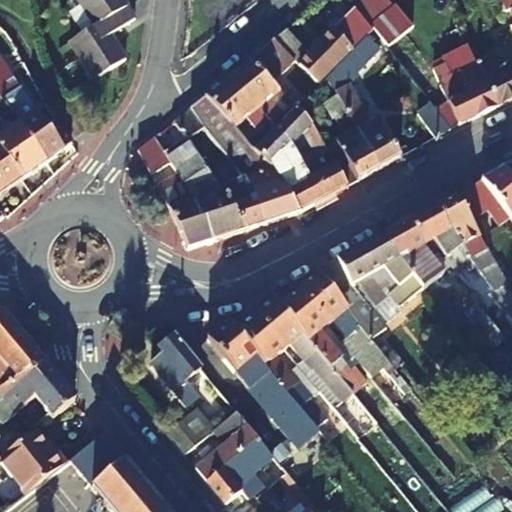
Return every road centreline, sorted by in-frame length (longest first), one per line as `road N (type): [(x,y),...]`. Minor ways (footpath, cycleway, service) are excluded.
road 1 (tertiary): [(206,284),(297,252),(511,131)]
road 2 (residential): [(192,511),(85,377),(73,304)]
road 3 (residential): [(149,98),(179,91),(291,0)]
road 4 (unknown): [(0,27),(52,109),(104,167)]
